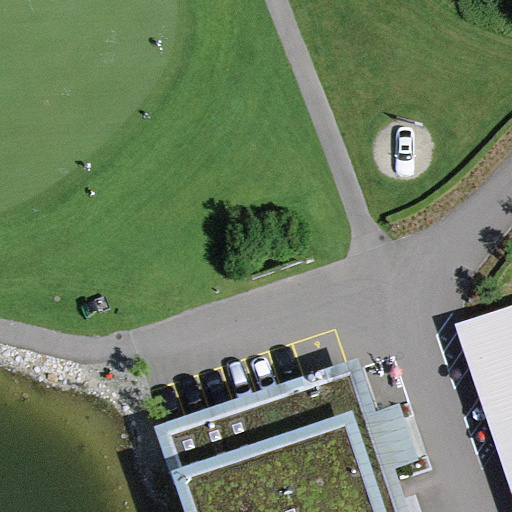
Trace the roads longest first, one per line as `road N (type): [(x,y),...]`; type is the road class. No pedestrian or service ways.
road 1 (track): [(411,306),(126,352),(76,354),(0,337)]
road 2 (track): [(275,0),(364,242),(411,306)]
road 3 (track): [(411,306),(478,511)]
